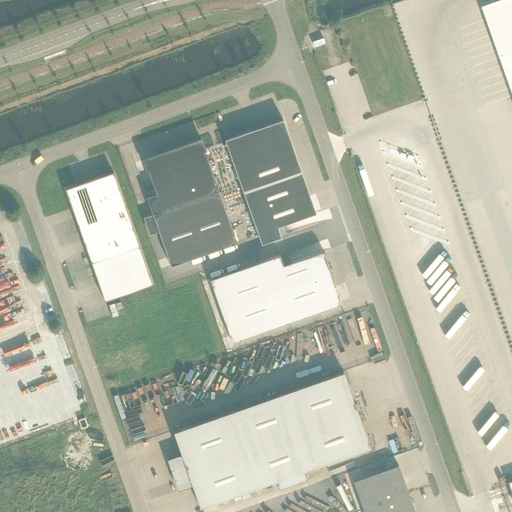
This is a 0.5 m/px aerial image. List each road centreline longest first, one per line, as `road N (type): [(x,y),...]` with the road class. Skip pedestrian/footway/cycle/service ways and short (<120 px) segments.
road 1 (unclassified): [(294,63),(452,511)]
road 2 (unclassified): [(18,167),(140,511)]
road 3 (unclassified): [(294,63),(18,167)]
road 4 (secondary): [(0,58),(162,0)]
